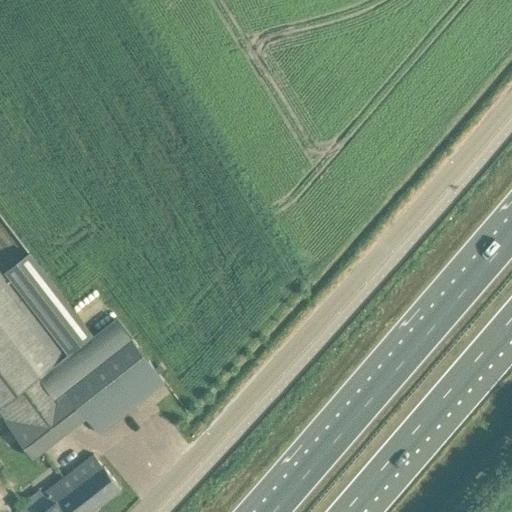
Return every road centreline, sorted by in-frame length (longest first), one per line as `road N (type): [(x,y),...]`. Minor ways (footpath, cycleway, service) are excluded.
road 1 (unclassified): [(142,511),(511,100)]
road 2 (motorway): [(511,235),(274,511)]
road 3 (motorway): [(345,511),(511,318)]
